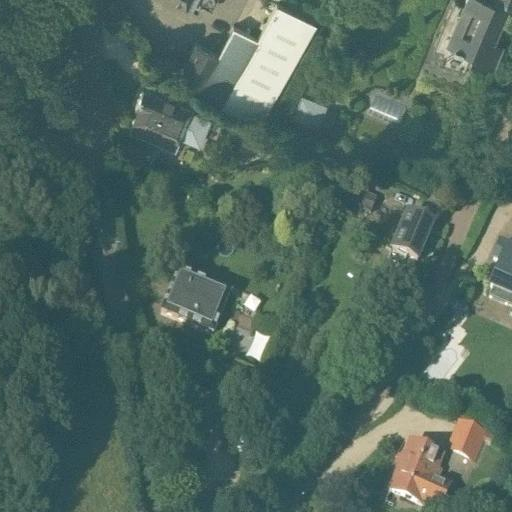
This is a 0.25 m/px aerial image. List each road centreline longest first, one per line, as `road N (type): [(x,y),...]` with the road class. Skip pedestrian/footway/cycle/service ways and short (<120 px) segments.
road 1 (residential): [(157,511),(135,387),(96,245),(97,0)]
road 2 (residential): [(511,104),(454,243),(394,354),(277,511)]
